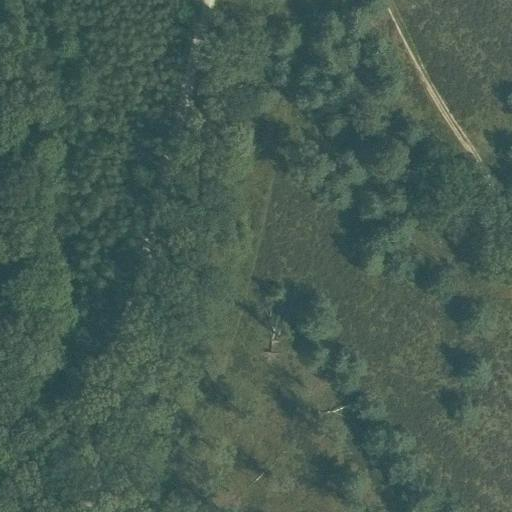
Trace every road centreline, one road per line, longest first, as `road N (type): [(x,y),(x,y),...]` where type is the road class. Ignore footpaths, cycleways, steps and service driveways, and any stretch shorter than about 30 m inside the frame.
road 1 (track): [(94,511),(207,0)]
road 2 (track): [(386,0),(479,165),(511,265)]
